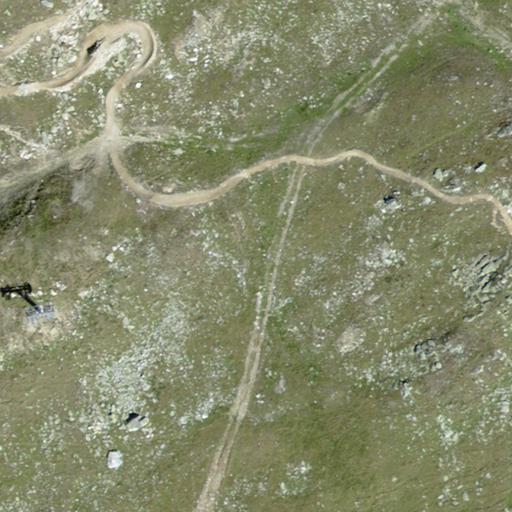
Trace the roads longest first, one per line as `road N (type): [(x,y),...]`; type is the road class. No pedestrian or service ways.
road 1 (track): [(492,40),(444,26),(416,38),(308,136),(254,143),(153,135),(56,149)]
road 2 (track): [(227,425),(307,141)]
